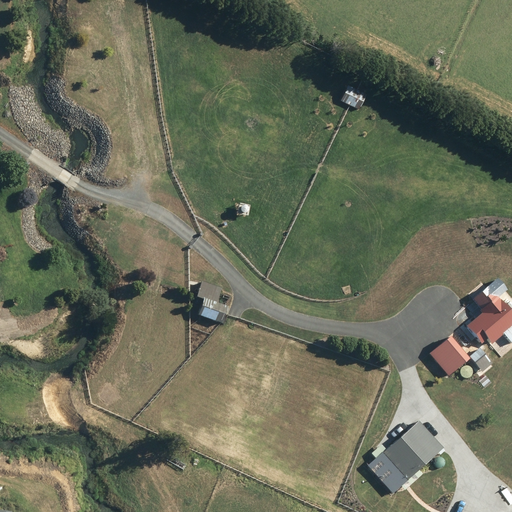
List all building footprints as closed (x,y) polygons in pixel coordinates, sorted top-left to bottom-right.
[(0,85),(1,85),(2,86),(4,84),(0,78),(0,70),(9,63),(0,52),(0,85)] [(158,205),(153,219),(181,230),(186,216),(158,205)] [(156,228),(117,215),(109,237),(118,240),(111,260),(169,281),(183,242),(155,232),(156,228)] [(233,294),(204,281),(197,296),(216,304),(212,311),(224,316),(233,294)] [(489,338),(493,343),(505,332),(511,339),(511,305),(500,295),(499,296),(490,286),(475,299),(486,311),(470,324),(485,341),(489,338)] [(452,336),(432,353),(449,374),(470,356),(452,336)] [(446,451),(415,424),(364,474),(388,499),(446,451)]
